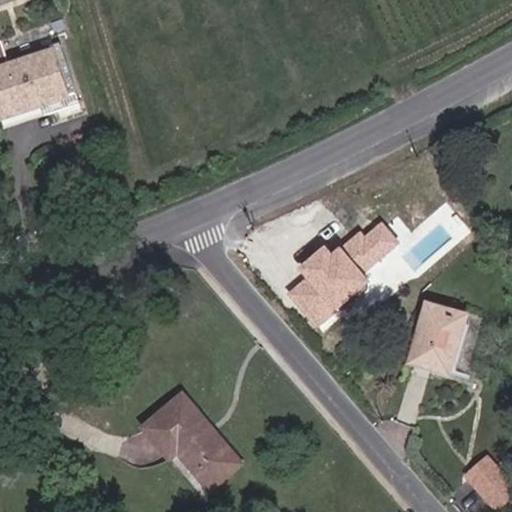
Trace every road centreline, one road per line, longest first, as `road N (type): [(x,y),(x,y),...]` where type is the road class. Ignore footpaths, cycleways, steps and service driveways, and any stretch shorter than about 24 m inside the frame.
road 1 (residential): [(438,511),(188,219)]
road 2 (unclassified): [(511,60),(188,219)]
road 3 (unclassified): [(188,219),(0,293)]
